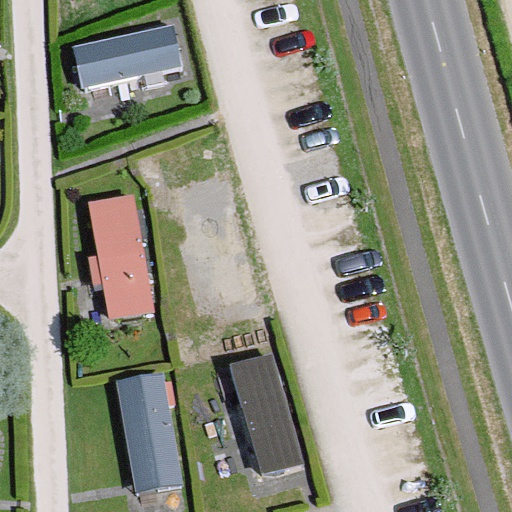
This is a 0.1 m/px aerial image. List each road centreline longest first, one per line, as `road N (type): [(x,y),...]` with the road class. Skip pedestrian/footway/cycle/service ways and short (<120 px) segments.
road 1 (residential): [(46,511),(16,0)]
road 2 (secondary): [(434,0),(511,278)]
